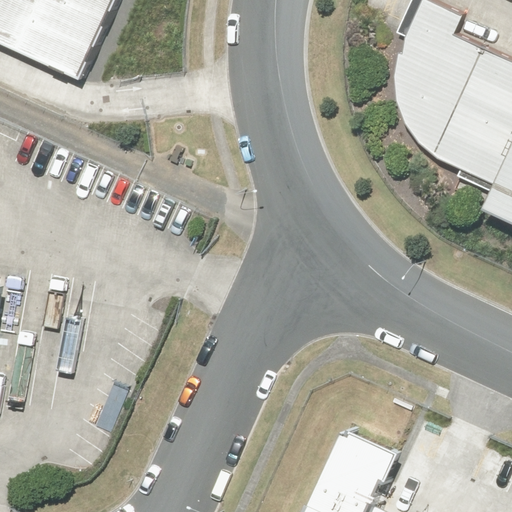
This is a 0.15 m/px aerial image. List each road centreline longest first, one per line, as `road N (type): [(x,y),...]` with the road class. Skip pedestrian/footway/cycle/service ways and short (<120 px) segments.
road 1 (unclassified): [(174,511),(318,246)]
road 2 (unclassified): [(274,0),(266,68),(289,170),(318,246)]
road 3 (unclassified): [(318,246),(399,299),(511,351)]
